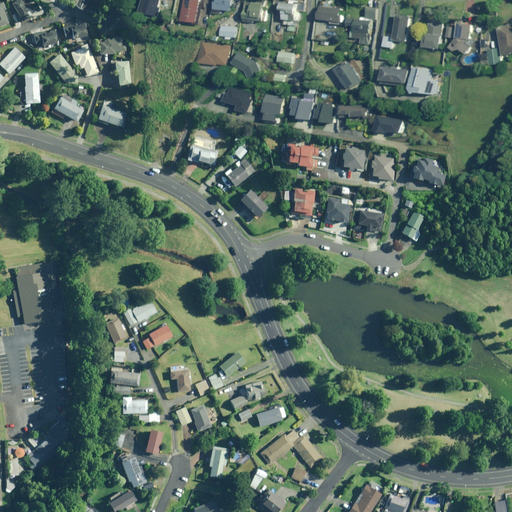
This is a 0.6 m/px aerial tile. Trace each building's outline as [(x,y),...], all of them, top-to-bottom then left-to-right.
[(21,0),(15,0),(11,3),(21,19),(36,10),(29,0),(22,0),(22,1),(21,0)] [(100,2),(95,0),(66,0),(66,2),(94,15),(100,2)] [(147,0),(144,13),(163,17),(166,0),(147,0)] [(203,0),(187,0),(184,20),(200,23),(203,0)] [(217,0),(217,2),(215,1),(214,9),(233,12),(234,1),(237,1),(237,0),(217,0)] [(285,25),(298,25),(298,19),(300,19),(300,13),(299,13),(299,1),(291,1),(291,3),(284,3),(284,10),(285,10),(285,20),(286,20),(285,25)] [(266,22),(267,4),(247,3),(246,21),(266,22)] [(342,8),(322,7),(322,12),(319,12),(319,20),(314,20),(313,40),(320,40),(320,44),(328,45),(328,42),(337,42),(337,27),(346,28),(347,20),(344,20),(344,15),(341,15),(342,8)] [(361,43),(371,44),(373,19),(377,20),(378,9),(368,8),(367,18),(363,18),(363,19),(349,18),(349,27),(353,27),(352,38),(362,39),(361,43)] [(396,41),(409,42),(410,31),(411,31),(412,16),(395,14),(394,20),(398,20),(396,41)] [(443,49),(445,27),(445,23),(439,22),(439,27),(431,26),(430,33),(427,33),(426,47),(443,49)] [(77,25),(76,24),(62,28),(64,36),(70,34),(72,40),(86,36),(82,24),(77,25)] [(462,49),(467,53),(469,51),(470,52),(474,49),(476,25),(461,24),(459,39),(453,47),(458,51),(462,49)] [(511,24),(501,27),(506,55),(511,54),(511,24)] [(238,27),(222,25),(221,36),(237,37),(238,27)] [(53,31),(39,35),(43,46),(57,43),(53,31)] [(124,36),(96,38),(98,55),(126,52),(124,36)] [(395,37),(386,36),(385,47),(394,48),(395,37)] [(230,46),(201,42),(198,63),(218,66),(218,64),(227,65),(230,46)] [(80,49),(69,53),(75,65),(77,65),(79,69),(82,68),(86,76),(98,71),(87,44),(79,47),(80,49)] [(0,65),(8,74),(24,57),(14,47),(5,57),(0,52),(0,65)] [(505,65),(502,47),(491,50),(491,53),(484,55),(487,68),(505,65)] [(241,52),(234,63),(249,72),(253,78),(264,71),(259,62),(241,52)] [(294,53),(279,52),(278,62),(293,64),(294,53)] [(60,53),(48,62),(67,87),(79,78),(60,53)] [(348,64),(346,61),(335,70),(349,89),(362,80),(349,63),(348,64)] [(127,62),(113,62),(113,72),(115,72),(116,85),(128,85),(127,62)] [(400,68),(400,67),(394,66),(394,68),(385,67),(383,81),(385,81),(384,83),(407,86),(408,84),(409,84),(411,70),(400,68)] [(412,88),(416,94),(419,92),(438,95),(440,81),(433,80),(435,70),(415,67),(412,88)] [(23,74),(24,91),(19,91),(19,104),(29,104),(39,104),(38,73),(23,74)] [(236,110),(248,114),(252,100),(249,99),(251,93),(229,87),(228,93),(225,92),(223,102),(237,106),(236,110)] [(78,107),(80,103),(62,92),(52,109),(75,122),(82,110),(78,107)] [(281,116),(284,97),(265,94),(262,113),(265,113),(264,119),(277,121),(277,115),(281,116)] [(292,100),(291,115),(301,116),(300,119),(312,120),(313,101),(303,100),(303,99),(293,98),(293,100),(292,100)] [(336,111),(336,107),(333,107),(334,104),(320,103),(319,108),(317,108),(316,119),(324,119),(324,123),(336,124),(336,119),(334,119),(334,110),(336,111)] [(369,115),(369,106),(342,104),(342,114),(354,115),(353,117),(365,117),(365,118),(370,118),(371,115),(369,115)] [(125,114),(101,105),(95,119),(120,128),(125,114)] [(378,116),(376,132),(388,134),(388,132),(401,134),(403,120),(378,116)] [(248,151),(241,144),(234,153),(240,159),(248,151)] [(316,159),(310,159),(310,155),(317,156),(318,147),(298,145),(298,147),(295,147),(295,145),(286,144),(284,162),(296,163),(296,166),(306,167),(305,169),(311,170),(311,167),(316,168),(316,159)] [(217,152),(189,145),(185,160),(213,167),(217,152)] [(364,150),(344,147),(343,153),(342,153),(341,159),(342,160),(341,167),(347,168),(347,170),(352,170),(352,169),(362,171),(364,157),(363,157),(364,150)] [(393,176),(394,163),(393,163),(393,158),(390,156),(380,155),(380,156),(373,156),(373,161),(371,161),(370,168),(371,168),(371,176),(377,177),(376,179),(391,180),(392,176),(393,176)] [(255,170),(245,158),(239,163),(240,164),(231,171),(230,169),(225,173),(226,175),(225,176),(234,187),(255,170)] [(421,181),(422,179),(428,181),(428,183),(437,185),(437,184),(442,186),(446,175),(437,172),(439,167),(432,164),(433,160),(424,158),(423,162),(418,160),(416,167),(414,166),(412,172),(414,172),(412,178),(421,181)] [(305,215),(310,216),(312,207),(310,207),(310,204),(312,204),(314,190),(306,190),(306,193),(301,192),(301,189),(293,188),(292,202),(293,202),(292,212),(305,213),(305,215)] [(261,214),(267,208),(249,190),(239,200),(249,210),(247,212),(256,221),(262,215),(261,214)] [(413,202),(407,200),(405,206),(411,208),(413,202)] [(370,232),(371,227),(375,227),(374,231),(381,232),(384,214),(359,210),(357,225),(365,226),(364,231),(370,232)] [(415,240),(418,235),(416,233),(417,231),(425,217),(415,211),(401,233),(411,239),(412,238),(415,240)] [(47,266),(4,275),(14,324),(57,314),(47,266)] [(130,308),(122,312),(129,326),(156,312),(150,299),(130,309),(130,308)] [(102,330),(106,328),(114,344),(126,339),(116,318),(104,323),(103,320),(99,322),(102,330)] [(149,337),(141,341),(146,350),(172,335),(165,323),(147,334),(149,337)] [(113,346),(113,356),(110,356),(109,361),(114,361),(124,362),(124,347),(113,346)] [(240,365),(244,362),(236,351),(217,366),(226,377),(237,367),(238,368),(241,366),(240,365)] [(187,365),(169,367),(170,379),(175,379),(176,391),(189,390),(187,365)] [(138,373),(110,370),(109,383),(137,386),(138,373)] [(217,373),(207,377),(212,389),(222,386),(217,373)] [(204,380),(194,384),(199,396),(209,392),(204,380)] [(260,381),(243,386),(247,400),(264,396),(260,381)] [(129,387),(111,386),(110,394),(129,394),(129,387)] [(241,395),(229,400),(233,409),(245,404),(241,395)] [(147,401),(121,400),(120,413),(146,414),(147,401)] [(201,404),(189,410),(194,422),(193,422),(197,431),(211,425),(201,404)] [(184,407),(174,411),(180,425),(190,421),(184,407)] [(255,414),(259,427),(281,420),(280,418),(284,416),(282,407),(277,408),(277,407),(255,414)] [(248,409),(238,414),(241,421),(251,416),(248,409)] [(162,432),(149,429),(144,452),(157,455),(162,432)] [(259,453),(269,465),(292,446),(309,467),(321,458),(302,434),(298,437),(292,430),(285,436),(283,433),(259,453)] [(124,435),(110,431),(107,443),(121,447),(124,435)] [(64,448),(54,434),(23,457),(33,470),(64,448)] [(28,435),(25,438),(32,446),(36,443),(28,435)] [(205,462),(208,462),(208,466),(210,466),(208,476),(219,478),(221,464),(224,465),(226,449),(211,446),(209,458),(205,457),(205,462)] [(131,454),(118,459),(128,482),(130,481),(132,488),(146,483),(141,470),(138,471),(131,454)] [(22,459),(7,460),(7,476),(23,475),(22,459)] [(305,471),(295,467),(290,477),(301,482),(305,471)] [(254,488),(261,478),(254,474),(249,486),(254,488)] [(15,485),(8,478),(2,483),(10,491),(15,485)] [(369,511),(380,493),(364,484),(347,511),(369,511)] [(284,503),(263,486),(258,492),(260,494),(255,500),(270,511),(273,511),(276,509),(278,511),(284,503)] [(111,501),(107,503),(112,511),(117,511),(124,508),(126,511),(132,507),(130,503),(132,502),(136,508),(139,506),(129,490),(124,493),(121,490),(109,497),(111,501)] [(384,508),(382,511),(393,511),(394,511),(395,511),(404,511),(408,501),(388,494),(383,508),(384,508)] [(217,511),(211,499),(191,509),(192,511),(217,511)] [(506,511),(505,500),(495,502),(496,511),(502,511),(506,511)]
